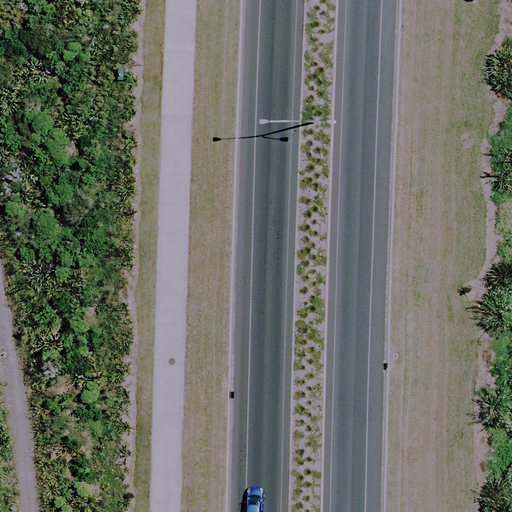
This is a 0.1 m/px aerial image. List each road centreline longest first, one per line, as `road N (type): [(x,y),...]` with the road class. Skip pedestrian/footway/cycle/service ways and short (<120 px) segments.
road 1 (secondary): [(258,511),(274,0)]
road 2 (secondary): [(370,0),(356,511)]
